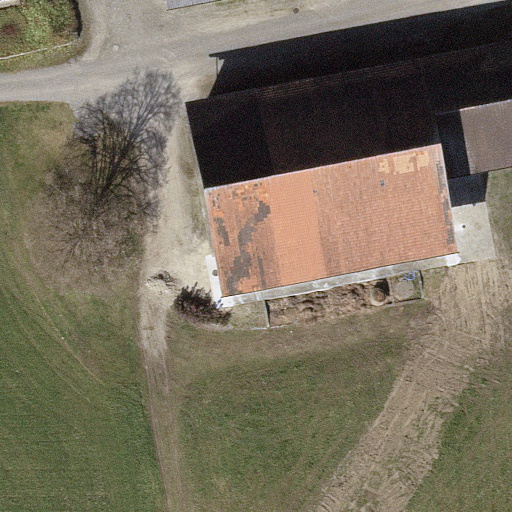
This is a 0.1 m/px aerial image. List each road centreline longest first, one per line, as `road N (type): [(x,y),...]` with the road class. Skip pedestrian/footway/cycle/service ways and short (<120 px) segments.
road 1 (track): [(459,0),(0,88)]
road 2 (track): [(132,68),(153,207),(157,364),(178,511)]
